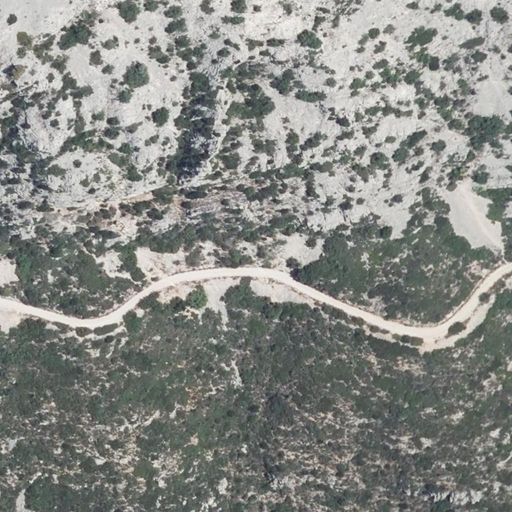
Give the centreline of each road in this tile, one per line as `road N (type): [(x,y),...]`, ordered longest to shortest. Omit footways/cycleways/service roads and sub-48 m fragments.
road 1 (track): [(127,302),(167,280),(242,270),(270,273),(424,331),(448,323),(511,265)]
road 2 (track): [(127,302),(89,322),(0,299)]
